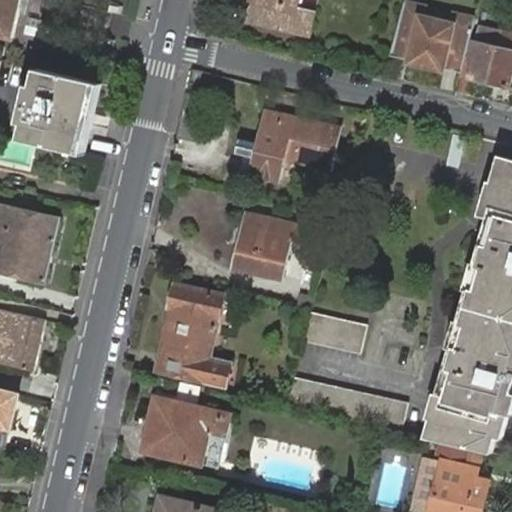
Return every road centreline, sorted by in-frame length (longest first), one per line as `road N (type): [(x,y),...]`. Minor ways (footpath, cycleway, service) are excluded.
road 1 (tertiary): [(55,511),(163,42)]
road 2 (residential): [(163,42),(511,127)]
